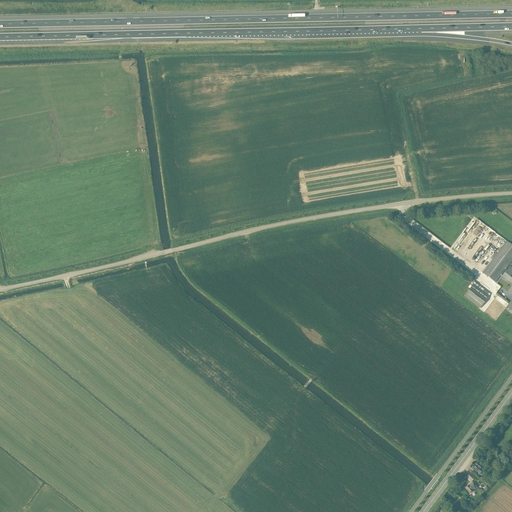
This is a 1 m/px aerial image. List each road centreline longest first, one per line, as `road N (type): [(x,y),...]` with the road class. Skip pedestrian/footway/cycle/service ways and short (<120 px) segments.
road 1 (unclassified): [(0,292),(268,228),(511,194)]
road 2 (motorway): [(511,14),(0,24)]
road 3 (motorway): [(0,37),(421,28)]
road 4 (secondary): [(422,511),(511,393)]
